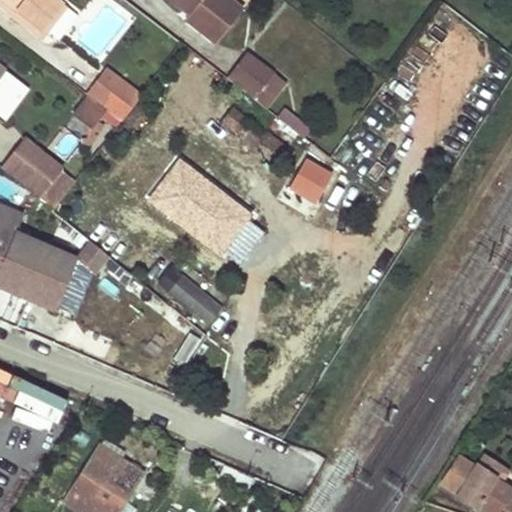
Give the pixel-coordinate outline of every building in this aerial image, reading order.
[(2,0),(0,0),(0,4),(7,11),(11,6),(2,0)] [(2,0),(11,6),(40,28),(61,1),(59,0),(2,0)] [(182,0),(193,8),(185,19),(215,43),(241,9),(229,0),(182,0)] [(244,55),(226,79),(265,109),(269,104),(272,100),(275,96),(283,85),(244,55)] [(108,69),(89,96),(108,110),(122,121),(142,95),(108,69)] [(93,128),(108,110),(89,96),(75,115),(93,128)] [(275,96),(272,100),(269,104),(308,134),(314,127),(275,96)] [(286,162),(291,155),(231,108),(222,121),(253,144),(257,140),(286,162)] [(24,143),(3,170),(38,199),(60,172),(24,143)] [(185,166),(166,192),(182,203),(176,211),(215,240),(220,233),(229,240),(245,218),(203,186),(207,182),(185,166)] [(303,166),(289,186),(313,203),(330,179),(317,169),(314,173),(303,166)] [(215,240),(176,211),(171,217),(209,246),(215,240)] [(0,286),(63,313),(85,261),(0,224),(0,286)] [(172,262),(156,280),(205,325),(221,308),(172,262)] [(167,366),(174,353),(186,359),(198,337),(151,314),(145,327),(168,338),(156,360),(167,366)] [(0,368),(0,383),(32,393),(36,379),(0,368)] [(51,396),(35,420),(46,426),(61,402),(51,396)] [(63,441),(75,409),(61,404),(49,436),(63,441)] [(0,414),(0,442),(5,446),(5,449),(31,464),(27,469),(39,476),(52,457),(35,446),(41,435),(3,412),(1,415),(0,414)] [(125,501),(127,503),(145,474),(137,469),(128,463),(102,446),(65,504),(77,511),(111,511),(120,499),(125,501)] [(511,511),(511,501),(505,497),(510,490),(499,483),(492,479),(500,466),(484,456),(478,465),(474,467),(458,457),(440,483),(456,494),(455,496),(472,507),(474,505),(484,511),(511,511)] [(128,463),(137,469),(140,463),(131,457),(128,463)] [(500,466),(492,479),(499,483),(508,471),(500,466)] [(120,499),(111,511),(117,511),(125,501),(120,499)]
